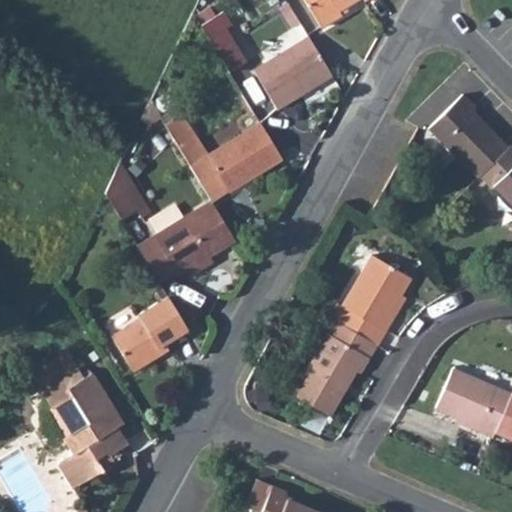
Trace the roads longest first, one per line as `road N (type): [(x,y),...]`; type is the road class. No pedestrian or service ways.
road 1 (residential): [(432,0),(203,410)]
road 2 (residential): [(344,473),(428,327),(475,302),(511,300)]
road 3 (residential): [(203,410),(344,473)]
